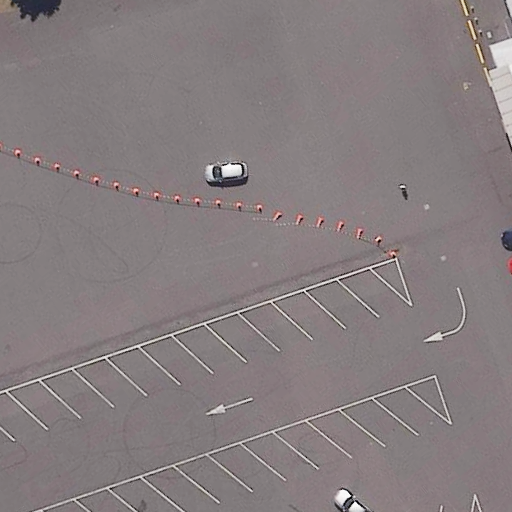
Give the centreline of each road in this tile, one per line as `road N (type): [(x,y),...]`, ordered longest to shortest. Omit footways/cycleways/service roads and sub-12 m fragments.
road 1 (unknown): [(0,489),(453,324)]
road 2 (unknown): [(0,250),(376,113)]
road 3 (unknown): [(453,324),(376,113)]
road 4 (unknown): [(208,0),(0,76)]
road 5 (unknown): [(511,484),(453,324)]
road 6 (unknown): [(376,113),(334,0)]
